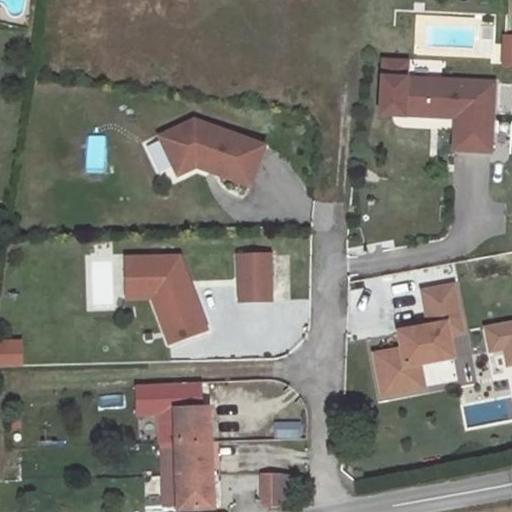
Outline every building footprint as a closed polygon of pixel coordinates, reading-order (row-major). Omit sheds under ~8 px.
[(500,67),(511,66),(511,34),(500,35),(500,67)] [(406,71),(405,120),(458,121),(458,141),(493,142),(495,73),(406,71)] [(175,115),(160,162),(250,191),(265,144),(175,115)] [(242,266),(259,267),(259,244),(259,239),(183,240),(183,299),(203,299),(203,266),(242,266)] [(318,240),(259,239),(259,244),(259,267),(318,265),(318,240)] [(208,318),(237,319),(259,318),(259,267),(242,266),(203,266),(203,299),(183,299),(183,309),(208,307),(208,318)] [(458,279),(426,285),(433,320),(402,326),(406,343),(378,348),(386,391),(414,385),(410,363),(412,360),(457,352),(453,329),(467,327),(458,279)] [(208,307),(183,309),(183,355),(182,362),(184,437),(184,474),(186,506),(219,505),(219,473),(218,435),(217,408),(260,402),(259,318),(237,319),(208,318),(208,307)] [(511,320),(480,327),(486,354),(501,351),(504,368),(511,366),(511,320)] [(0,369),(22,369),(20,339),(0,339),(0,369)] [(289,440),(289,377),(272,378),(273,440),(289,440)] [(162,438),(177,437),(178,412),(152,412),(153,438),(162,438)] [(162,438),(163,474),(163,506),(186,506),(184,474),(184,437),(177,437),(162,438)] [(289,501),(289,477),(273,478),(272,504),(289,501)]
